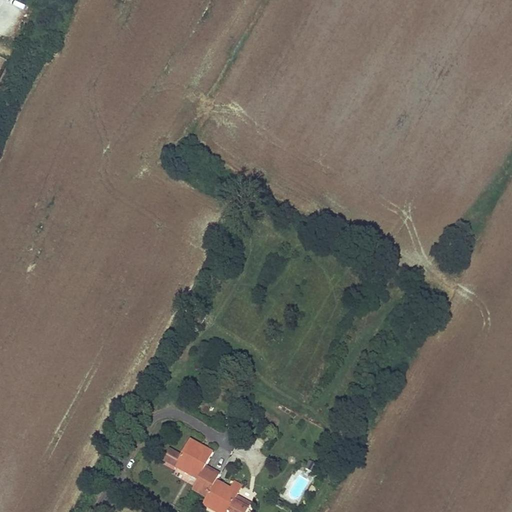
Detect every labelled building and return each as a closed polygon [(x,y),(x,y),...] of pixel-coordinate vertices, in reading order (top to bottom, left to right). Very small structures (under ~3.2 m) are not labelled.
[(208,314),(200,309),(193,321),(202,325),(208,314)] [(193,490),(201,494),(214,471),(206,467),(213,453),(191,440),(182,457),(170,450),(164,461),(190,474),(192,471),(201,476),(199,480),(193,490)] [(201,476),(192,471),(190,474),(199,480),(201,476)] [(220,475),(214,471),(201,494),(207,498),(206,501),(216,507),(214,511),(216,511),(247,511),(249,509),(244,506),(246,502),(237,497),(243,487),(235,482),(231,489),(217,481),(220,475)] [(216,507),(206,501),(204,505),(214,511),(216,507)]
